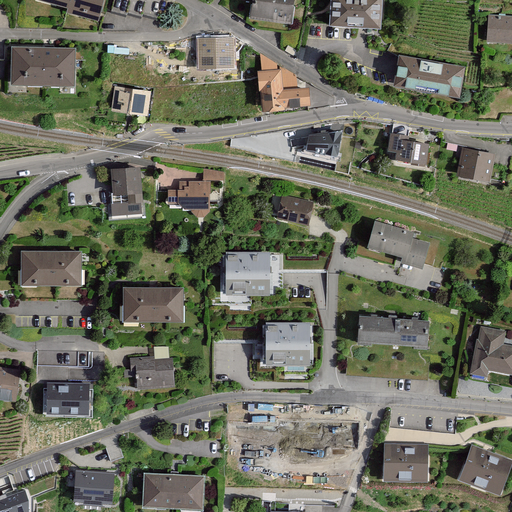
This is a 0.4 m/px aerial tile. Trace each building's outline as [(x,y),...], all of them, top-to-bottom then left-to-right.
[(39,0),(66,7),(65,11),(97,19),(101,0),(39,0)] [(250,0),(248,17),(291,23),(293,0),(250,0)] [(330,0),(329,23),(379,25),(380,0),(330,0)] [(511,13),(487,13),(486,39),(511,40),(511,13)] [(197,40),(197,66),(233,65),(232,39),(197,40)] [(73,47),(10,45),(9,82),(73,84),(73,47)] [(397,54),(392,84),(457,94),(462,63),(397,54)] [(257,69),(259,108),(308,103),(308,86),(297,85),(297,77),(260,55),(260,69),(257,69)] [(112,84),(109,109),(146,115),(150,90),(112,84)] [(337,160),(340,160),(343,131),(323,133),(312,134),(309,134),(308,137),(308,141),(307,144),(306,148),(305,153),(337,160)] [(389,131),(387,148),(395,149),(394,159),(424,163),(428,140),(407,138),(407,134),(389,131)] [(493,152),(460,147),(455,173),(489,179),(493,152)] [(109,167),(111,201),(141,199),(139,165),(109,167)] [(166,188),(167,202),(177,202),(183,207),(189,207),(196,215),(203,215),(208,210),(207,180),(222,179),(222,172),(202,169),(202,180),(177,180),(177,188),(166,188)] [(308,225),(312,201),(278,194),(274,218),(308,225)] [(375,221),(367,248),(422,266),(430,239),(375,221)] [(23,283),(79,282),(78,246),(22,247),(23,283)] [(224,250),(224,291),(268,292),(268,250),(224,250)] [(122,319),(183,319),(183,286),(122,286),(122,319)] [(428,322),(362,317),(360,339),(426,345),(428,322)] [(265,320),(265,361),(308,362),(309,321),(265,320)] [(505,331),(480,327),(472,373),(489,376),(490,370),(511,374),(511,371),(511,348),(502,347),(505,331)] [(76,351),(59,352),(60,364),(77,363),(76,351)] [(132,369),(138,369),(139,387),(173,386),(172,358),(132,359),(132,369)] [(15,367),(0,364),(0,397),(10,399),(15,367)] [(89,384),(47,384),(47,414),(89,415),(89,384)] [(336,420),(266,418),(266,445),(335,447),(336,420)] [(426,441),(385,440),(384,481),(426,481),(426,441)] [(511,458),(472,444),(457,479),(499,495),(511,460),(511,458)] [(113,474),(77,471),(75,499),(111,502),(113,474)] [(203,508),(205,474),(144,471),(142,505),(203,508)] [(5,494),(0,497),(0,511),(28,511),(29,500),(26,489),(5,494)] [(308,511),(309,504),(261,503),(260,511),(308,511)]
